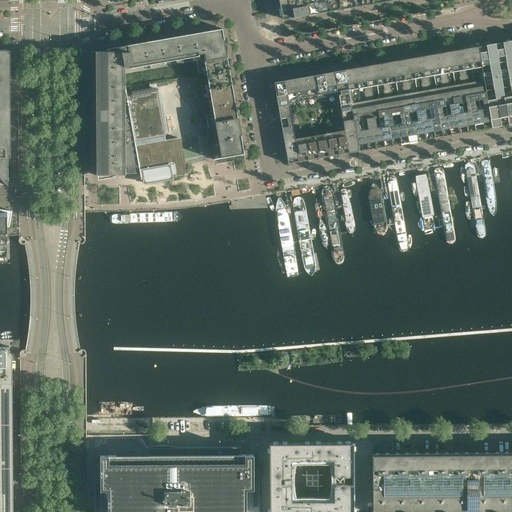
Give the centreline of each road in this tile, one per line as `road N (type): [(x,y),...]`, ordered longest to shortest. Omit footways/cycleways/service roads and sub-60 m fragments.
road 1 (tertiary): [(37,25),(38,222),(47,291),(38,511)]
road 2 (tertiary): [(68,511),(58,309),(65,25)]
road 3 (residential): [(511,136),(271,178),(252,55)]
road 4 (unclassified): [(162,438),(511,434)]
road 5 (residential): [(252,55),(464,18)]
road 6 (residential): [(65,25),(241,1)]
